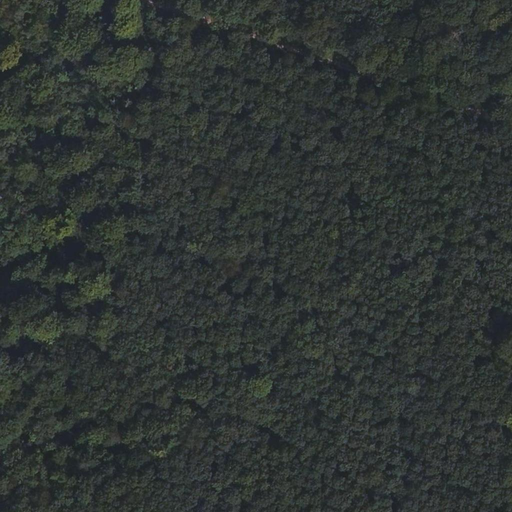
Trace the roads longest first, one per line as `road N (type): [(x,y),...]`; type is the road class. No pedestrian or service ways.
road 1 (track): [(0,464),(511,213)]
road 2 (track): [(150,0),(511,122)]
